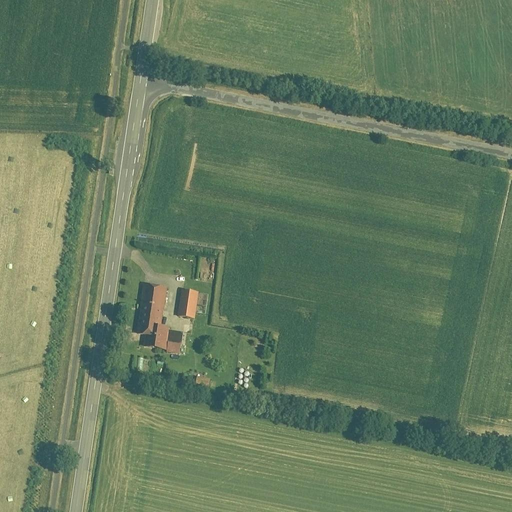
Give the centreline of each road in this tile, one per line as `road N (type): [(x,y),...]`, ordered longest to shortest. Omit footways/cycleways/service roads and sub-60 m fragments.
road 1 (secondary): [(75,511),(140,81)]
road 2 (tertiary): [(511,153),(140,81)]
